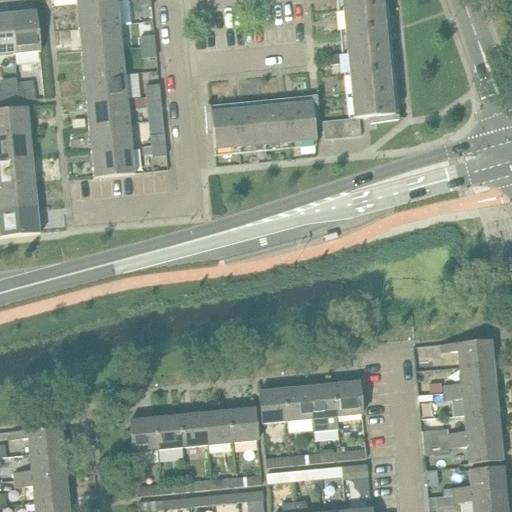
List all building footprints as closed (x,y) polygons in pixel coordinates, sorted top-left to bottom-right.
[(149,0),(140,0),(141,10),(150,9),(149,0)] [(379,0),(341,0),(342,5),(337,5),(337,2),(336,3),(337,13),(381,9),(379,0)] [(118,26),(116,1),(76,5),(79,30),(118,26)] [(381,9),(337,13),(338,21),(339,21),(339,18),(344,18),(345,34),(383,30),(381,9)] [(33,13),(9,15),(13,55),(37,52),(37,53),(39,53),(35,12),(33,12),(33,13)] [(9,15),(0,16),(0,56),(13,55),(9,15)] [(118,26),(79,30),(81,55),(121,51),(118,26)] [(383,30),(345,34),(346,48),(341,48),(341,45),(340,46),(341,56),(385,52),(383,30)] [(145,48),(154,47),(153,37),(144,38),(145,48)] [(154,47),(145,48),(146,59),(156,58),(154,47)] [(123,75),(121,51),(81,55),(84,79),(123,75)] [(385,52),(341,56),(342,64),(343,64),(343,61),(348,61),(349,77),(387,73),(385,52)] [(340,55),(329,56),(330,66),(341,65),(340,55)] [(387,73),(349,77),(351,91),(346,91),(345,88),(344,89),(345,100),(390,95),(387,73)] [(126,100),(123,75),(84,79),(86,104),(126,100)] [(33,82),(17,84),(17,93),(34,91),(33,82)] [(150,98),(160,97),(158,86),(149,87),(150,98)] [(17,93),(18,102),(35,101),(34,91),(17,93)] [(18,102),(17,93),(1,95),(2,104),(18,102)] [(391,114),(390,95),(345,100),(346,107),(347,107),(347,104),(352,104),(353,118),(352,118),(352,120),(358,119),(358,120),(375,118),(375,123),(398,121),(397,116),(393,116),(393,114),(391,114)] [(162,122),(160,97),(150,98),(153,122),(162,122)] [(128,125),(126,100),(86,104),(89,129),(128,125)] [(311,102),(284,105),(288,145),(315,142),(313,120),(318,120),(317,106),(311,103),(311,102)] [(288,145),(284,105),(259,108),(263,147),(288,145)] [(263,147),(259,108),(235,110),(239,150),(263,147)] [(0,137),(29,135),(26,111),(27,111),(27,109),(0,111),(0,137)] [(239,150),(235,110),(209,113),(209,114),(205,114),(206,130),(211,130),(213,152),(239,150)] [(358,119),(352,120),(343,121),(344,130),(352,129),(359,128),(358,120),(358,119)] [(343,121),(336,122),(337,131),(344,130),(343,121)] [(165,146),(162,122),(153,122),(155,147),(165,146)] [(336,122),(329,123),(330,131),(337,131),(336,122)] [(330,131),(329,123),(321,123),(322,132),(330,131)] [(130,149),(128,125),(89,129),(91,153),(130,149)] [(359,128),(352,129),(353,138),(360,138),(359,128)] [(352,129),(344,130),(345,139),(353,138),(352,129)] [(345,139),(344,130),(337,131),(338,140),(345,139)] [(331,140),(330,131),(322,132),(323,141),(331,140)] [(338,140),(337,131),(330,131),(331,140),(338,140)] [(0,162),(31,160),(29,135),(0,137),(0,162)] [(165,146),(155,147),(156,158),(166,157),(165,146)] [(133,173),(130,149),(91,153),(93,177),(92,177),(93,180),(134,176),(134,173),(133,173)] [(0,187),(33,184),(31,160),(0,162),(0,187)] [(33,184),(0,187),(0,212),(36,209),(33,184)] [(38,232),(36,209),(0,212),(0,238),(39,235),(39,232),(38,232)] [(490,341),(439,346),(412,349),(413,361),(414,372),(422,372),(421,360),(440,358),(440,354),(457,353),(458,369),(492,366),(490,341)] [(460,385),(443,387),(442,381),(416,384),(418,397),(429,396),(429,388),(441,387),(441,395),(494,390),(492,366),(458,369),(460,385)] [(332,386),(335,418),(361,416),(358,383),(332,386)] [(332,386),(308,388),(311,421),(312,432),(336,430),(335,418),(332,386)] [(441,387),(429,388),(429,396),(441,395),(441,387)] [(308,388),(283,391),(286,423),(311,421),(308,388)] [(497,414),(494,390),(441,395),(429,396),(418,397),(420,421),(429,420),(428,408),(444,406),(444,403),(461,401),(463,417),(497,414)] [(286,423),(283,391),(258,393),(261,425),(286,423)] [(253,410),(228,412),(231,444),(257,442),(253,410)] [(228,412),(203,415),(206,447),(231,444),(228,412)] [(464,433),(447,434),(447,430),(421,432),(422,445),(499,438),(497,414),(463,417),(464,433)] [(206,447),(203,415),(178,417),(181,449),(206,447)] [(181,449),(178,417),(154,419),(157,451),(181,449)] [(157,451),(154,419),(129,422),(132,454),(157,451)] [(60,428),(9,433),(10,442),(28,440),(29,456),(62,452),(60,428)] [(501,462),(499,438),(422,445),(423,456),(449,453),(449,451),(466,449),(468,465),(501,462)] [(339,453),(340,462),(366,460),(365,451),(339,453)] [(62,452),(29,456),(31,473),(14,475),(14,481),(65,476),(62,452)] [(340,462),(339,453),(314,456),(315,465),(340,462)] [(315,465),(314,456),(290,458),(291,467),(315,465)] [(9,458),(0,458),(0,468),(10,468),(9,458)] [(291,467),(290,458),(264,461),(265,470),(291,467)] [(340,469),(341,478),(367,475),(366,466),(340,469)] [(470,488),(452,489),(453,498),(504,493),(502,468),(468,471),(470,488)] [(341,478),(340,469),(316,471),(317,480),(341,478)] [(317,480),(316,471),(291,474),(292,483),(317,480)] [(292,483),(291,474),(266,476),(267,485),(292,483)] [(65,476),(14,481),(15,489),(32,488),(34,503),(67,500),(65,476)] [(234,480),(235,489),(261,486),(260,477),(234,480)] [(367,479),(351,480),(352,487),(360,497),(369,497),(367,479)] [(234,480),(210,482),(211,491),(235,489),(234,480)] [(210,482),(185,485),(186,494),(211,491),(210,482)] [(185,485),(160,487),(161,496),(186,494),(185,485)] [(161,496),(160,487),(135,490),(136,499),(161,496)] [(452,489),(440,491),(441,499),(453,498),(452,489)] [(261,493),(236,495),(237,504),(262,502),(261,493)] [(505,511),(504,493),(453,498),(441,499),(427,500),(428,511),(429,511),(454,510),(453,505),(471,503),(471,511),(505,511)] [(237,504),(236,495),(211,497),(212,507),(237,504)] [(212,507),(211,497),(186,500),(187,509),(212,507)] [(68,511),(67,500),(34,503),(34,511),(68,511)] [(186,500),(162,502),(163,511),(187,509),(186,500)] [(330,511),(329,500),(319,501),(319,511),(330,511)] [(157,511),(163,511),(162,502),(137,504),(137,511),(157,511)]
